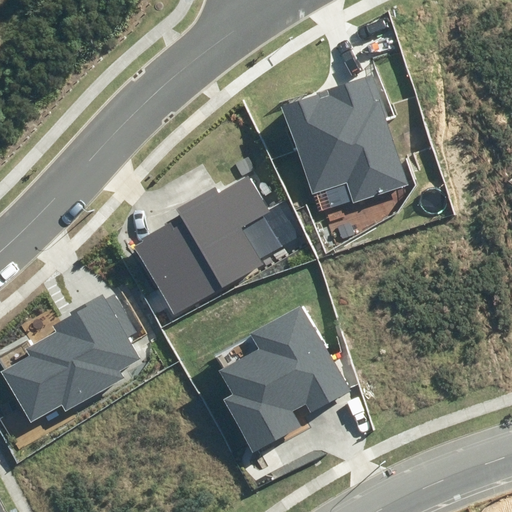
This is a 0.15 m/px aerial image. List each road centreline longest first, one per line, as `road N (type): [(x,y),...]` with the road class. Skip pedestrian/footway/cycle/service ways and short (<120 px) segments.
road 1 (residential): [(0,253),(147,99),(267,2)]
road 2 (tertiary): [(381,511),(511,454)]
